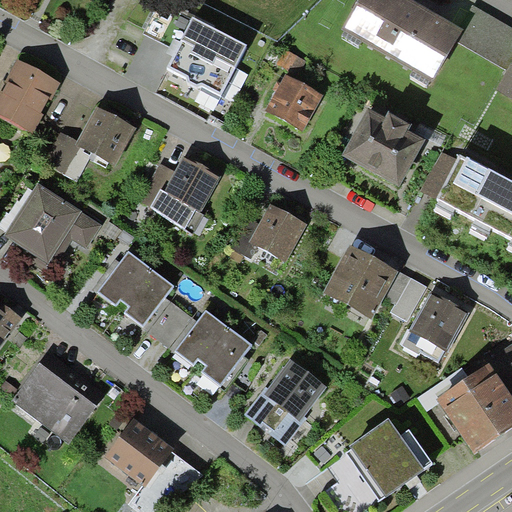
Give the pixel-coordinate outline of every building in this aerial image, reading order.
[(434,83),(456,44),(462,33),(402,0),(362,0),(344,33),(434,83)] [(511,29),(475,9),(462,33),(456,44),(508,72),(511,65),(511,29)] [(217,97),(241,49),(189,23),(165,72),(217,97)] [(297,81),(306,65),(279,50),(271,65),(286,73),(264,114),(302,135),(323,95),(297,81)] [(0,107),(32,125),(57,77),(18,56),(0,88),(0,107)] [(511,103),(511,65),(508,72),(496,93),(511,103)] [(112,162),(133,124),(92,101),(74,134),(59,126),(43,156),(79,176),(92,151),(112,162)] [(399,189),(425,138),(369,110),(343,160),(399,189)] [(195,209),(215,178),(178,155),(169,169),(161,164),(138,200),(196,237),(209,218),(195,209)] [(511,186),(460,159),(433,206),(511,246),(511,186)] [(86,244),(101,220),(33,178),(2,229),(48,257),(64,231),(86,244)] [(281,261),(301,224),(264,205),(255,223),(240,215),(230,234),(281,261)] [(365,318),(390,273),(343,247),(318,293),(365,318)] [(215,387),(245,347),(199,312),(190,323),(162,301),(171,290),(121,253),(91,293),(215,387)] [(436,361),(462,312),(407,283),(389,316),(406,325),(394,347),(416,359),(419,353),(436,361)] [(0,340),(16,319),(0,307),(0,340)] [(463,457),(511,422),(511,333),(421,397),(463,457)] [(63,443),(95,397),(39,359),(7,404),(63,443)] [(282,443),(321,386),(283,360),(243,417),(282,443)] [(381,500),(420,473),(383,419),(343,446),(381,500)] [(139,485),(165,450),(127,421),(100,456),(139,485)]
